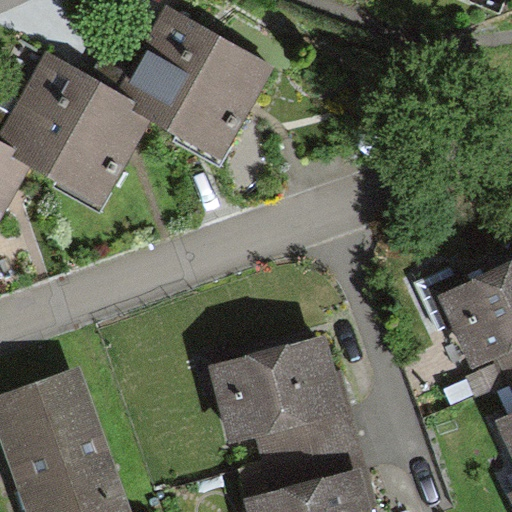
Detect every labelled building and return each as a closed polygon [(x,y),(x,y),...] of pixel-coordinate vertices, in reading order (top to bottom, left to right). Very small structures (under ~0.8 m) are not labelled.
[(169,9),(118,98),(154,119),(222,154),(247,109),(272,66),(169,9)] [(44,56),(0,134),(0,138),(34,159),(106,201),(154,119),(118,98),(44,56)] [(0,215),(34,159),(0,138),(0,215)] [(417,284),(438,330),(452,324),(471,366),(493,355),(511,346),(511,262),(460,286),(452,268),(417,284)] [(213,365),(234,443),(256,438),(349,413),(329,334),(213,365)] [(511,346),(493,355),(511,393),(511,346)] [(136,511),(82,365),(0,395),(0,436),(28,511),(136,511)] [(349,413),(256,438),(269,488),(362,464),(349,413)] [(511,416),(498,422),(511,451),(511,488),(504,492),(511,509),(511,416)] [(244,496),(248,511),(376,511),(362,464),(269,488),(244,496)]
